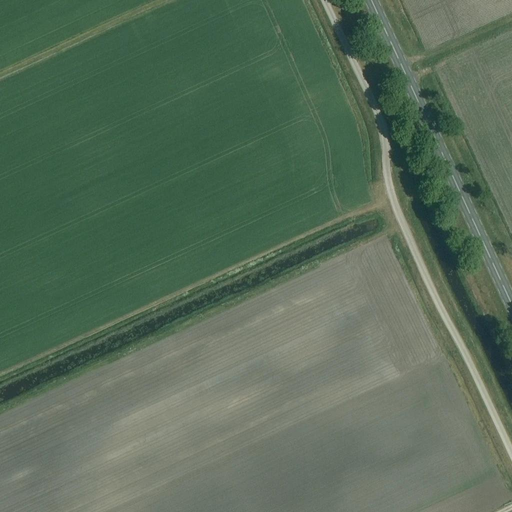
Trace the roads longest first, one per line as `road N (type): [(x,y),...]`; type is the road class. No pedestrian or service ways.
road 1 (unclassified): [(511,459),(403,233),(381,128),(323,0)]
road 2 (primary): [(511,309),(369,0)]
